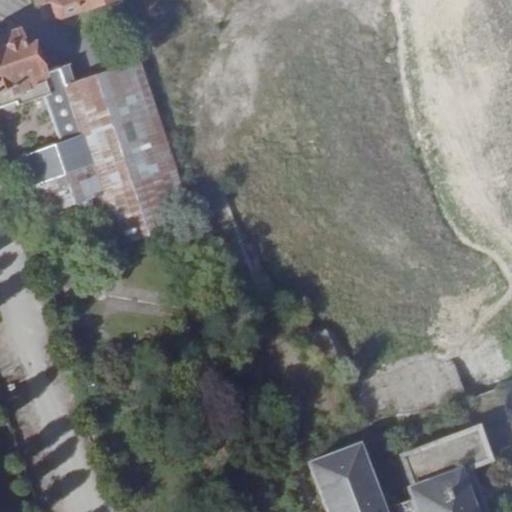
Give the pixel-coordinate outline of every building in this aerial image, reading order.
[(35,0),(37,5),(50,1),(57,20),(117,0),(35,0)] [(43,99),(60,146),(82,138),(66,91),(59,70),(42,76),(32,46),(24,48),(19,33),(0,39),(0,108),(16,102),(18,107),(43,99)] [(113,75),(140,65),(134,48),(108,58),(113,75)] [(194,222),(165,137),(140,65),(113,75),(66,91),(82,138),(120,249),(194,222)] [(66,221),(81,264),(120,249),(82,138),(60,146),(24,158),(45,216),(70,206),(74,219),(66,221)] [(486,452),(482,441),(476,428),(401,456),(411,487),(407,489),(411,500),(382,511),(357,446),(339,453),(334,440),(314,446),(319,460),(306,464),(323,511),(473,511),(458,471),(468,468),(489,460),(486,452)] [(484,511),(468,468),(458,471),(473,511),(484,511)]
